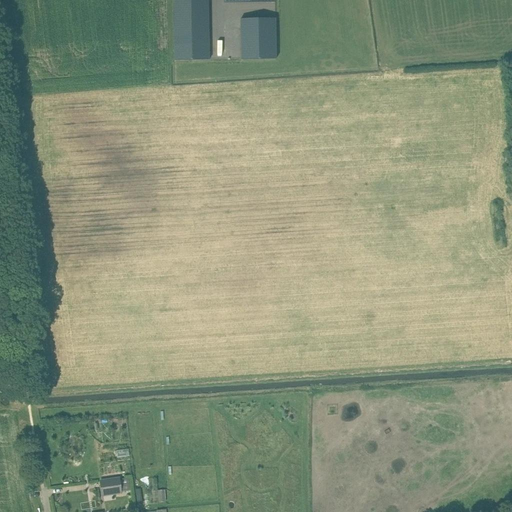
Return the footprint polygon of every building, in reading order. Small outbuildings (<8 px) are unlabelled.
[(208,0),(173,0),(174,60),(209,60),(208,0)] [(223,0),(223,9),(274,8),(274,0),(223,0)] [(275,18),(240,19),(241,60),(276,59),(275,18)] [(283,77),(293,75),(292,65),(282,67),(283,77)] [(122,493),(121,491),(131,490),(129,478),(120,479),(119,477),(101,480),(103,496),(122,493)]
